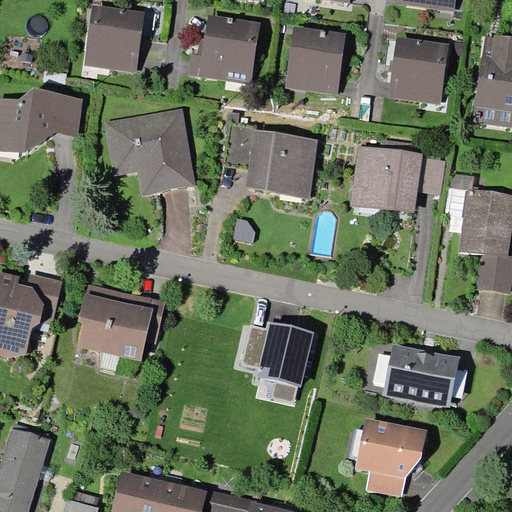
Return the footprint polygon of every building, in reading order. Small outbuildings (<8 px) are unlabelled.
[(138,24),(93,17),(88,53),(133,60),(138,24)] [(226,29),(209,26),(203,64),(227,68),(224,83),(248,87),(250,76),(248,71),(254,33),(229,29),(230,26),(226,26),(226,29)] [(318,43),(294,39),(289,75),(334,82),(339,46),(322,44),(323,41),(319,40),(318,43)] [(492,56),(483,55),(475,110),(511,114),(511,47),(494,45),(492,56)] [(397,49),(392,85),(437,92),(442,56),(397,49)] [(22,157),(51,136),(55,105),(30,101),(16,112),(0,109),(0,140),(10,142),(22,157)] [(174,122),(110,133),(117,172),(141,168),(143,180),(158,178),(160,190),(185,186),(182,167),(188,166),(184,139),(177,140),(174,122)] [(255,131),(226,127),(222,156),(250,160),(246,191),(276,195),(277,187),(307,192),(313,147),(254,138),(255,131)] [(418,162),(358,153),(352,198),(381,203),(380,210),(410,214),(418,162)] [(463,223),(458,255),(504,262),(511,204),(511,201),(452,193),(449,214),(454,215),(453,221),(463,223)] [(11,292),(13,285),(0,281),(0,357),(3,360),(21,357),(27,335),(34,331),(36,323),(48,326),(57,287),(29,281),(25,296),(11,292)] [(114,299),(88,293),(79,328),(84,329),(79,351),(98,355),(99,372),(114,375),(117,360),(136,364),(141,342),(152,345),(157,321),(111,310),(114,299)] [(312,333),(270,324),(258,376),(300,385),(312,333)] [(444,408),(452,367),(394,355),(392,361),(377,358),(372,387),(386,390),(385,396),(444,408)] [(422,441),(364,429),(355,471),(404,481),(417,466),(422,441)] [(0,511),(27,511),(48,445),(9,433),(0,463),(0,511)] [(113,511),(155,511),(161,491),(121,482),(113,511)] [(197,511),(200,500),(161,491),(155,511),(197,511)] [(502,511),(510,504),(501,496),(491,508),(494,511),(502,511)]
